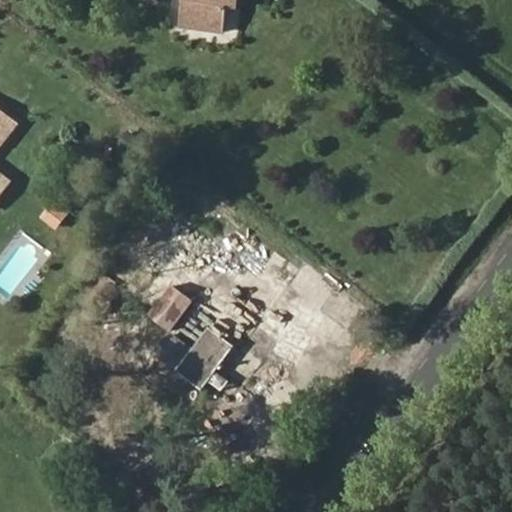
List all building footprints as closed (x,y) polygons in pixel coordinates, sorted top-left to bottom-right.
[(186,0),(183,18),(198,21),(196,31),(221,36),(224,9),(224,0),(186,0)] [(224,0),(224,9),(238,10),(239,0),(224,0)] [(183,18),(182,29),(196,31),(198,21),(183,18)] [(0,207),(16,187),(0,173),(0,140),(14,122),(0,111),(0,207)] [(0,155),(21,128),(14,122),(0,140),(0,155)] [(76,214),(63,204),(59,209),(72,219),(76,214)] [(64,230),(72,219),(59,209),(51,220),(64,230)] [(170,262),(210,291),(228,266),(187,238),(170,262)] [(0,294),(7,300),(44,258),(28,243),(16,257),(11,252),(0,265),(0,294)] [(274,301),(228,266),(210,291),(257,324),(274,301)] [(133,298),(101,273),(91,287),(123,311),(133,298)] [(197,348),(173,330),(155,355),(205,393),(238,350),(211,330),(197,348)]
